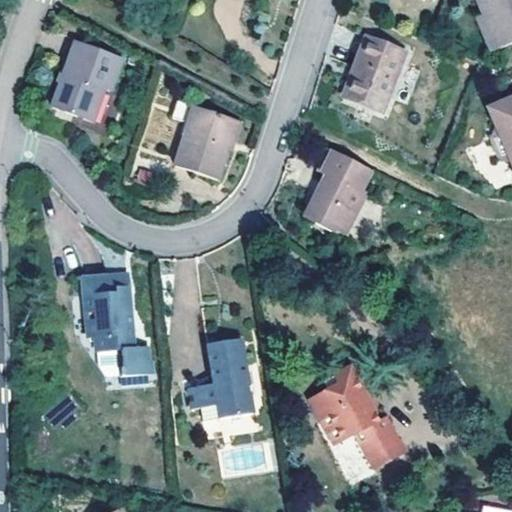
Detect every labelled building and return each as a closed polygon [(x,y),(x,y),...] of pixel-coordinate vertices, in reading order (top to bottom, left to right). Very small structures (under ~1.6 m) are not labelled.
[(511,45),(511,0),(471,0),(480,17),(495,53),(511,45)] [(495,53),(480,17),(471,21),(487,56),(495,53)] [(357,68),(348,96),(384,109),(405,51),(363,36),(352,66),(357,68)] [(73,40),(60,73),(66,76),(63,86),(56,83),(47,106),(90,123),(102,89),(108,92),(120,59),(73,40)] [(357,68),(352,66),(342,94),(348,96),(357,68)] [(66,76),(60,73),(56,83),(63,86),(66,76)] [(511,98),(485,110),(492,126),(487,140),(495,159),(508,165),(511,173),(511,98)] [(220,148),(230,120),(192,107),(171,164),(214,179),(225,149),(220,148)] [(239,123),(230,120),(220,148),(225,149),(228,151),(239,123)] [(331,154),(324,150),(314,173),(320,176),(331,154)] [(331,154),(320,176),(324,177),(305,216),(343,234),(361,195),(358,194),(369,172),(331,154)] [(125,273),(106,275),(108,297),(114,297),(114,291),(127,290),(125,273)] [(94,346),(111,345),(117,345),(120,374),(145,372),(143,347),(131,347),(131,340),(127,290),(114,291),(114,297),(108,297),(106,275),(66,279),(68,297),(71,296),(82,295),(85,338),(94,336),(94,346)] [(114,375),(111,345),(94,346),(94,336),(85,338),(82,295),(71,296),(74,335),(102,376),(114,375)] [(189,407),(199,406),(214,403),(216,418),(249,413),(239,338),(206,343),(211,382),(186,387),(189,407)] [(117,345),(111,345),(114,375),(120,374),(117,345)] [(341,443),(353,436),(361,432),(367,442),(359,446),(373,471),(404,454),(384,418),(378,421),(348,368),(334,376),(340,387),(330,392),(310,404),(324,431),(331,427),(341,443)] [(340,387),(334,376),(323,382),(330,392),(340,387)] [(214,403),(199,406),(200,421),(216,418),(214,403)] [(331,427),(324,431),(333,447),(341,443),(331,427)] [(361,432),(353,436),(359,446),(367,442),(361,432)]
